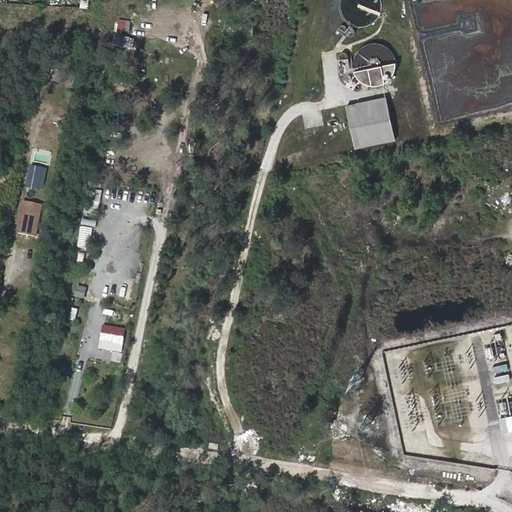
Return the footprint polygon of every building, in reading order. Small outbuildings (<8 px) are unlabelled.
[(367,10),(366,0),(354,0),(355,10),(367,10)] [(349,68),(348,58),(339,59),(341,73),(350,73),(350,71),(354,70),(354,67),(349,68)] [(394,74),(395,70),(396,67),(396,65),(396,63),(354,71),(356,75),(358,78),(361,81),(364,82),(367,84),(369,85),(372,85),(373,86),(375,86),(377,86),(380,85),(383,84),(386,82),(392,77),(394,74)] [(396,139),(387,97),(346,106),(355,148),(396,139)] [(38,188),(41,175),(45,175),(47,168),(30,165),(29,173),(26,188),(38,190),(38,188)] [(49,200),(55,177),(48,176),(42,198),(49,200)] [(35,236),(42,204),(24,201),(18,233),(35,236)] [(120,277),(118,299),(132,300),(134,278),(120,277)] [(83,299),(86,288),(76,285),(72,296),(83,299)] [(123,345),(125,325),(103,322),(100,342),(123,345)]
